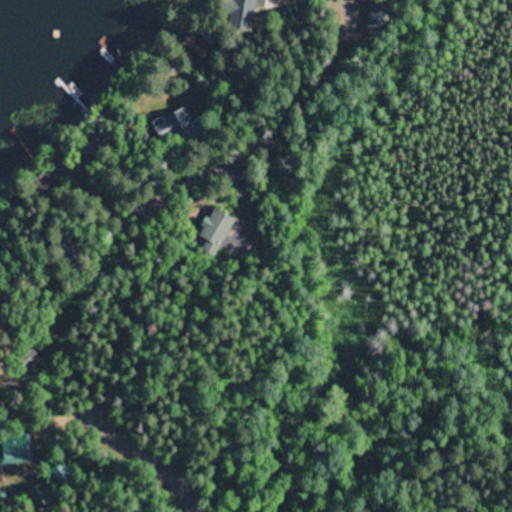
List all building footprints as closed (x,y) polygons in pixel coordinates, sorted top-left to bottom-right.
[(180,141),(167,114),(148,123),(161,150),(180,141)] [(189,245),(210,255),(227,216),(205,207),(189,245)] [(38,356),(27,343),(12,356),(22,369),(38,356)] [(0,459),(28,459),(27,430),(0,431),(0,459)] [(46,466),(53,483),(72,475),(65,458),(46,466)] [(51,498),(45,478),(26,484),(32,504),(51,498)]
